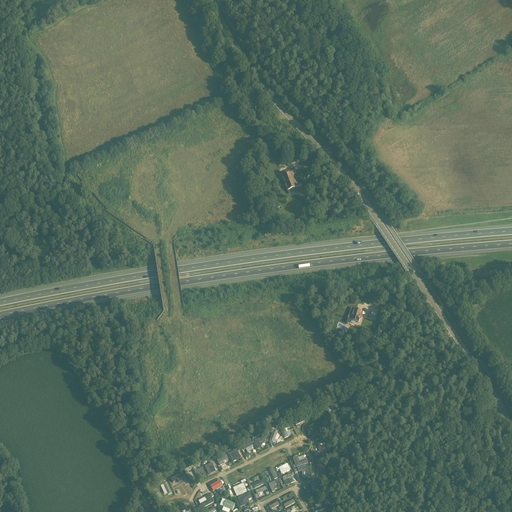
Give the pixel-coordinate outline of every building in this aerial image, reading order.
[(280,173),(285,184),(295,180),(293,174),(295,173),(293,168),(280,173)] [(297,185),(295,180),(285,184),(289,194),(302,190),(311,195),(313,190),(302,183),(297,185)] [(346,323),(350,325),(351,320),(358,322),(359,319),(360,319),(363,312),(351,308),(348,319),(347,319),(346,323)] [(332,402),(320,407),(322,411),(330,407),(332,412),(336,410),(332,402)] [(307,420),(305,416),(294,422),(296,425),(307,420)] [(288,437),(284,427),(280,429),(284,439),(288,437)] [(269,441),(274,443),(278,432),(272,430),(270,433),(272,434),(269,441)] [(247,445),(242,447),(244,450),(246,449),(247,452),(252,450),(251,447),(253,446),(252,443),(250,438),(245,441),(247,445)] [(254,441),(258,449),(261,448),(259,443),(263,441),(261,438),(254,441)] [(322,446),(319,447),(320,456),(316,456),(317,460),(324,459),(322,446)] [(235,458),(239,456),(237,450),(229,454),(233,462),(236,460),(235,458)] [(227,456),(217,461),(220,466),(224,465),(223,462),(228,459),(227,456)] [(299,461),(298,457),(293,458),(296,468),(307,464),(306,459),(299,461)] [(204,467),(209,476),(212,474),(209,468),(213,466),(212,463),(204,467)] [(326,476),(324,464),(317,464),(319,476),(326,476)] [(305,466),(297,469),(298,473),(305,471),(306,479),(310,478),(309,467),(305,468),(305,466)] [(205,475),(202,468),(194,472),(198,479),(205,475)] [(276,478),(272,469),(268,471),(270,476),(265,478),(264,475),(262,476),(265,483),(276,478)] [(169,478),(172,483),(177,480),(178,484),(186,480),(182,472),(169,478)] [(294,482),(290,474),(282,478),(284,481),(289,479),(291,484),(294,482)] [(210,486),(213,491),(222,486),(219,481),(210,486)] [(277,489),(275,486),(276,485),(275,481),(268,484),(272,493),(275,492),(274,490),(277,489)] [(315,486),(317,492),(324,490),(321,481),(310,485),(311,488),(315,486)] [(167,482),(160,485),(165,496),(172,493),(167,482)] [(238,496),(247,492),(245,489),(240,491),(238,487),(235,489),(238,496)] [(251,497),(250,494),(241,498),(244,505),(248,504),(247,503),(251,502),(249,498),(251,497)] [(202,509),(213,503),(209,495),(205,498),(207,501),(200,505),(202,509)] [(226,500),(223,507),(232,511),(235,504),(226,500)] [(285,508),(295,503),(293,500),(283,505),(285,508)] [(312,511),(316,511),(327,509),(325,502),(321,503),(322,507),(316,509),(315,505),(311,506),(312,511)]
